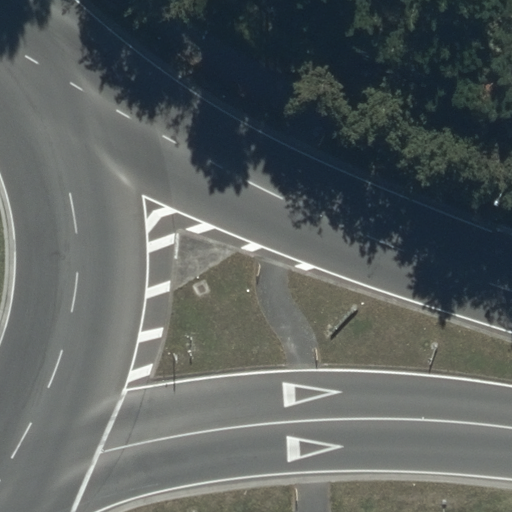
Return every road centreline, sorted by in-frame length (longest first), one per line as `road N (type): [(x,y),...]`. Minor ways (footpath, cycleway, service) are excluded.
road 1 (tertiary): [(0,52),(286,203),(511,288)]
road 2 (tertiary): [(511,432),(309,421),(4,456)]
road 3 (trunk): [(0,56),(33,99),(61,157),(77,219),(78,283),(66,345),(41,404),(4,456)]
